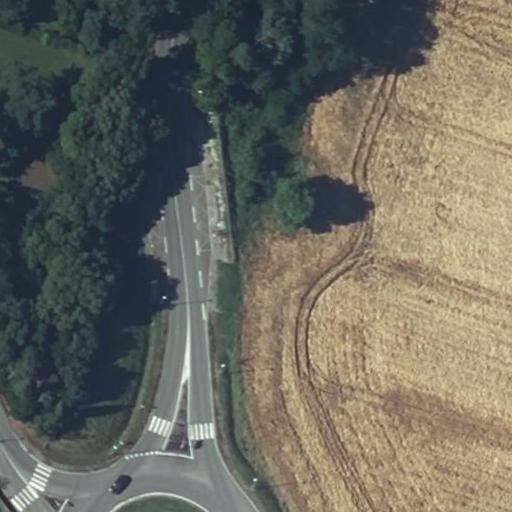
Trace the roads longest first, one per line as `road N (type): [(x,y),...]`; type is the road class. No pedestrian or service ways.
road 1 (tertiary): [(184,255),(167,83),(173,0)]
road 2 (tertiary): [(225,494),(202,430),(184,255)]
road 3 (tertiary): [(184,255),(160,425),(124,473)]
road 4 (tertiary): [(106,483),(42,478),(0,427)]
